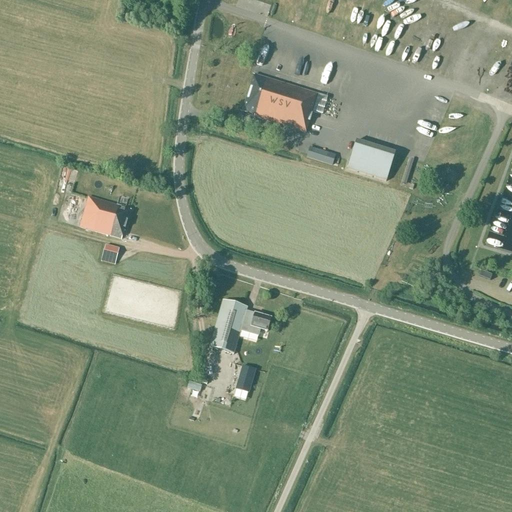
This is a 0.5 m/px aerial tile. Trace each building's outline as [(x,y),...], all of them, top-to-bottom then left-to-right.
[(254,75),(244,104),(242,112),(255,116),(254,117),(306,133),(317,95),(254,75)] [(386,182),(395,153),(356,141),(347,170),(386,182)] [(332,166),(335,156),(310,148),(307,158),(332,166)] [(124,232),(131,210),(88,198),(79,228),(121,240),(124,232)] [(119,249),(104,245),(101,258),(116,262),(119,249)] [(224,302),(210,349),(235,356),(241,332),(249,334),(251,327),(266,332),(270,319),(254,314),(253,315),(245,312),(247,308),(224,302)] [(243,366),(236,389),(249,393),(256,369),(243,366)] [(224,399),(229,400),(233,381),(221,378),(218,393),(205,390),(202,400),(222,404),(224,399)] [(187,383),(186,391),(199,393),(200,385),(187,383)]
